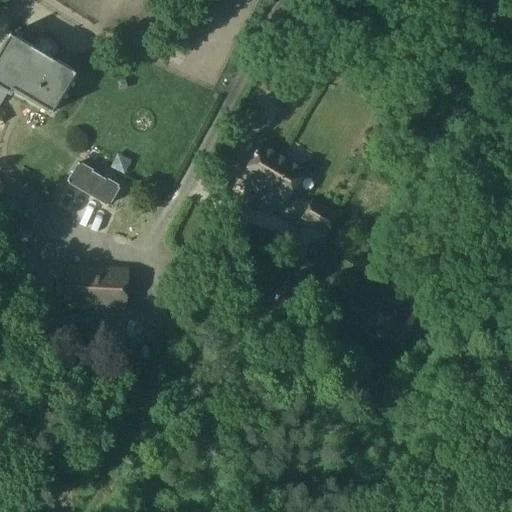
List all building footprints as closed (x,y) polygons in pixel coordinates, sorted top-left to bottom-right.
[(0,87),(7,92),(9,93),(12,90),(51,113),(75,73),(52,59),(57,50),(58,50),(56,47),(54,43),(52,41),(48,40),(46,39),(43,38),(40,38),(38,39),(38,40),(34,49),(10,35),(0,51),(0,87)] [(265,188),(283,157),(262,145),(239,184),(251,193),(252,191),(257,194),(263,186),(265,188)] [(283,157),(265,188),(271,191),(267,200),(281,208),(304,169),(283,157)] [(81,162),(77,163),(68,178),(69,183),(106,205),(110,204),(120,188),(119,184),(81,162)] [(206,177),(198,191),(215,200),(222,186),(206,177)] [(301,219),(325,233),(337,213),(313,199),(301,219)] [(67,263),(64,306),(126,310),(128,267),(67,263)] [(355,281),(339,321),(401,346),(418,306),(355,281)] [(26,384),(9,364),(0,370),(0,397),(4,402),(26,384)]
